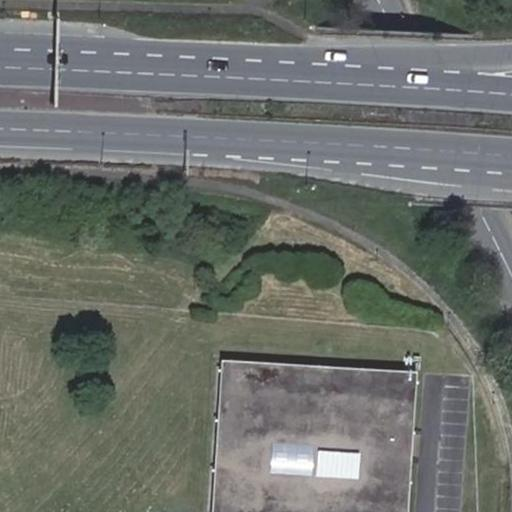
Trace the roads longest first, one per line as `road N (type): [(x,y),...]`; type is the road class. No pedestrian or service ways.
road 1 (trunk): [(0,128),(436,150)]
road 2 (trunk): [(342,83),(0,70)]
road 3 (tertiary): [(511,275),(380,0)]
road 4 (trunk): [(511,57),(342,83)]
road 5 (trunk): [(511,94),(342,83)]
